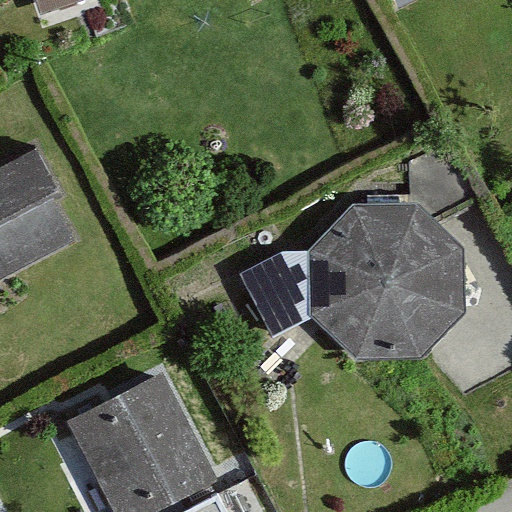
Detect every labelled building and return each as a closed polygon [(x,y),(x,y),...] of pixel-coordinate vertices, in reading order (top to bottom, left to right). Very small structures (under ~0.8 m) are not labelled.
[(31,0),(34,9),(64,0),(31,0)] [(0,275),(82,231),(35,147),(0,166),(0,275)] [(355,197),(309,245),(309,313),(362,356),(427,352),(471,304),(466,242),(423,204),(355,197)] [(309,313),(309,245),(243,272),(270,323),(309,313)] [(164,376),(64,423),(105,511),(161,511),(216,487),(164,376)] [(225,511),(219,498),(189,511),(225,511)]
